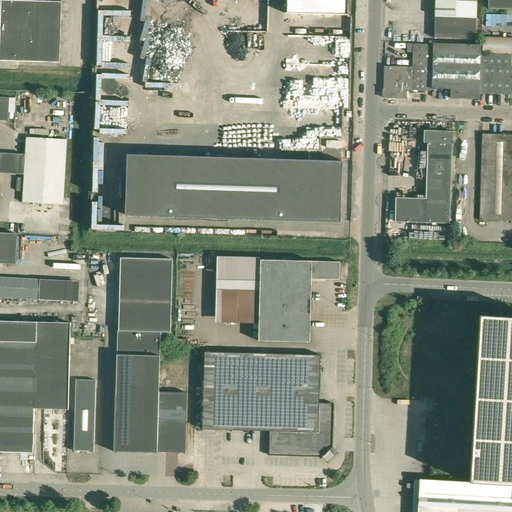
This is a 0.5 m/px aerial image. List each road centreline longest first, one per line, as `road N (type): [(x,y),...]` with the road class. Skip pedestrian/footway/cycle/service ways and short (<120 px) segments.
road 1 (unclassified): [(0,488),(362,496)]
road 2 (unclassified): [(362,496),(367,283)]
road 3 (unclassified): [(367,283),(370,110)]
road 4 (unclassified): [(511,289),(367,283)]
road 5 (unclassified): [(511,115),(370,110)]
